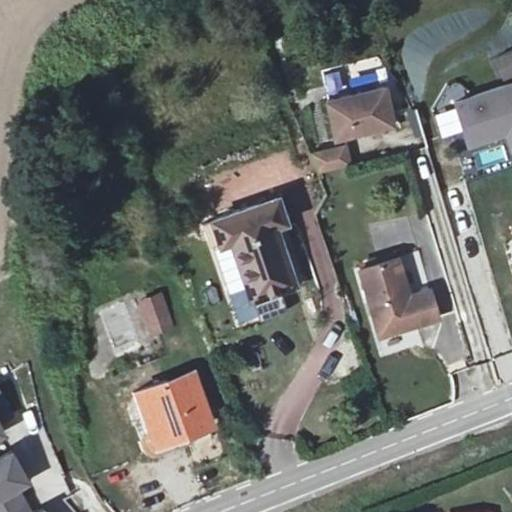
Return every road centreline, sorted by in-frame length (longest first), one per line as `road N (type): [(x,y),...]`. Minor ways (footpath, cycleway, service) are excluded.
road 1 (residential): [(511,400),(219,511)]
road 2 (unknown): [(511,360),(445,142)]
